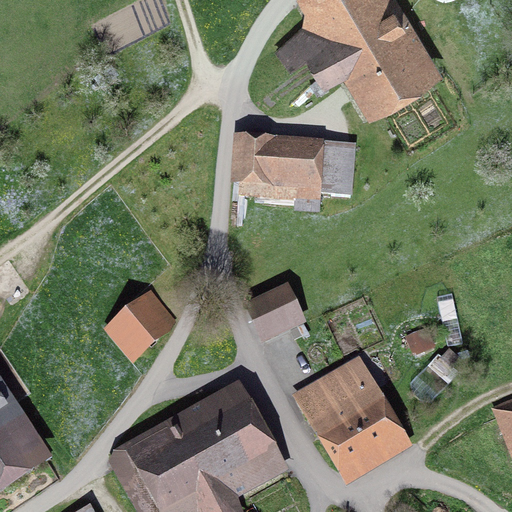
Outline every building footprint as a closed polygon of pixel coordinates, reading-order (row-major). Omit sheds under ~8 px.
[(109,48),(170,26),(160,0),(153,0),(99,20),(109,48)] [(240,0),(222,0),(204,7),(210,24),(245,11),(240,0)] [(314,0),(322,14),(277,54),(290,70),(307,56),(319,76),(310,82),(317,93),(326,87),(323,82),(353,64),(376,103),(424,74),(380,0),(314,0)] [(353,151),(244,142),(240,197),(295,201),(294,211),(318,212),(319,194),(350,196),(353,151)] [(286,291),(250,308),(264,341),(301,323),(286,291)] [(109,332),(132,360),(174,325),(151,297),(109,332)] [(290,331),(294,340),(302,337),(298,328),(290,331)] [(426,333),(408,341),(414,355),(432,347),(426,333)] [(434,397),(460,374),(443,355),(417,378),(434,397)] [(396,445),(350,366),(297,398),(322,441),(329,437),(350,472),(396,445)] [(0,479),(31,459),(1,414),(13,405),(0,385),(0,479)] [(233,511),(230,507),(227,509),(219,495),(268,468),(232,404),(114,469),(138,511),(233,511)] [(511,411),(503,415),(511,438),(511,411)]
